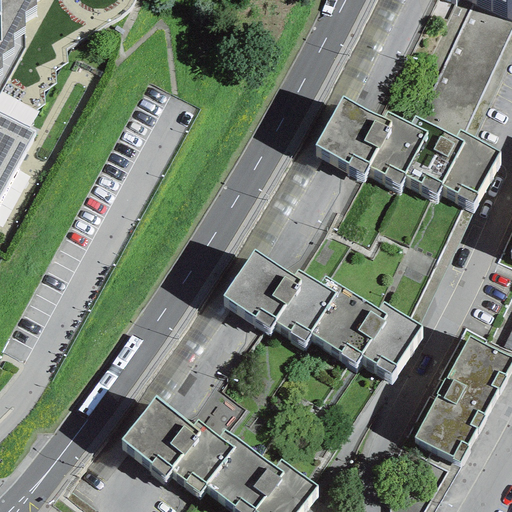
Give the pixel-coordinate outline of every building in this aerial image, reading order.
[(0,0),(0,203),(33,141),(0,121),(0,103),(2,103),(2,86),(13,79),(13,66),(25,59),(26,43),(36,38),(36,23),(48,18),(46,0),(0,0)] [(384,113),(340,91),(315,141),(349,158),(347,161),(364,170),(368,162),(384,170),(383,173),(400,182),(405,170),(429,125),(412,116),(405,113),(403,116),(387,108),(384,113)] [(415,111),(412,116),(429,125),(405,170),(419,177),(418,179),(436,189),(440,180),(457,188),(455,191),(472,200),(500,147),(460,125),(456,133),(415,111)] [(295,271),(254,245),(223,292),(254,311),(252,314),(269,326),(274,318),(288,327),(287,329),(303,339),(310,329),(335,289),(320,279),(299,266),(295,271)] [(325,272),(320,279),(335,289),(310,329),(340,347),(338,349),(353,359),(360,348),(374,357),(373,359),(392,371),(398,363),(394,361),(419,321),(383,298),(378,305),(325,272)] [(511,362),(511,355),(465,330),(441,374),(409,432),(414,435),(459,459),(511,362)] [(194,420),(154,391),(122,436),(150,457),(148,459),(166,472),(170,466),(185,477),(184,479),(199,489),(205,480),(235,502),(233,504),(244,511),(250,511),(256,506),(264,511),(294,511),(317,480),(282,454),(276,462),(225,425),(219,433),(196,417),(194,420)]
